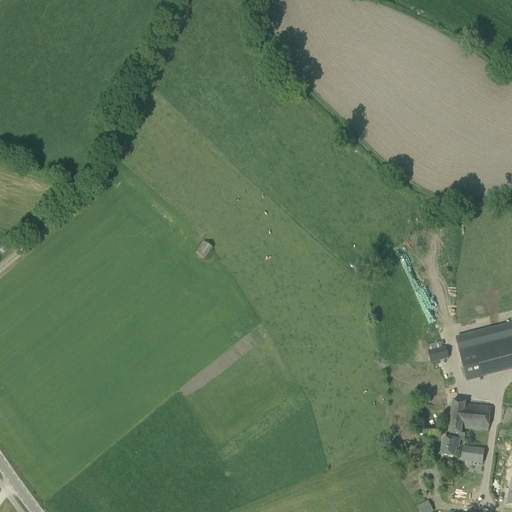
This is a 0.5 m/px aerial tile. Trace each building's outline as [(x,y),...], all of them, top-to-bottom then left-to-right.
[(203,259),(211,247),(203,242),(195,253),(203,259)] [(459,351),(466,382),(490,376),(488,368),(511,362),(511,322),(499,326),(503,340),(459,351)] [(442,348),(441,342),(427,345),(431,363),(449,359),(446,347),(442,348)] [(443,438),(441,456),(455,457),(457,449),(459,449),(460,441),(464,442),(465,434),(462,434),(462,428),(488,432),(491,407),(466,404),(466,401),(453,400),(449,433),(451,433),(450,439),(443,438)] [(484,449),(463,446),(461,461),(482,464),(484,449)]
